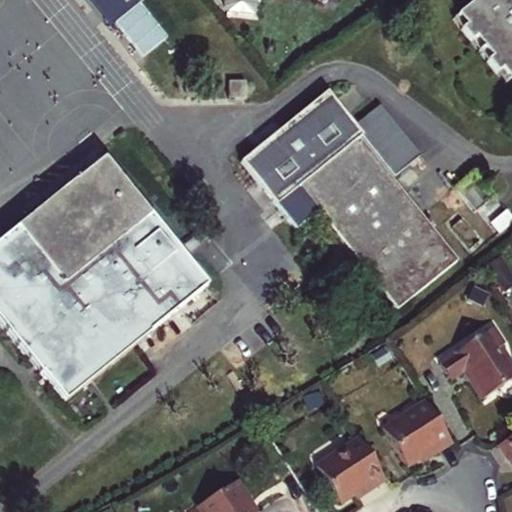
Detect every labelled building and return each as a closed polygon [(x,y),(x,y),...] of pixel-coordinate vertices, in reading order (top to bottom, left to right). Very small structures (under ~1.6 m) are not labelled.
[(84,0),(108,29),(138,4),(143,0),(84,0)] [(255,0),(221,0),(228,8),(245,10),(255,2),(255,0)] [(511,0),(476,0),(457,16),(465,27),(461,30),(471,42),(475,39),(491,58),(487,62),(496,74),(500,71),(509,81),(511,78),(511,0)] [(108,29),(161,94),(191,69),(138,4),(108,29)] [(457,16),(453,20),(461,30),(465,27),(457,16)] [(475,39),(471,42),(487,62),(491,58),(475,39)] [(500,71),(496,74),(504,85),(509,81),(500,71)] [(245,83),(228,83),(228,101),(245,101),(245,83)] [(287,220),(295,231),(317,213),(397,311),(456,262),(419,216),(358,140),(362,137),(326,93),(256,150),(240,163),(256,182),(271,200),(287,220)] [(379,106),(354,127),(395,177),(419,157),(379,106)] [(0,325),(30,363),(39,374),(63,403),(132,347),(205,288),(102,160),(3,240),(0,236),(0,325)] [(455,190),(474,214),(494,198),(475,175),(455,190)] [(496,205),(485,214),(496,228),(507,220),(496,205)] [(485,267),(504,295),(511,289),(511,276),(500,258),(485,267)] [(463,372),(481,400),(511,380),(511,368),(499,349),(503,346),(493,331),(438,365),(448,381),(463,372)] [(425,404),(382,431),(405,468),(434,449),(437,453),(451,443),(425,404)] [(511,460),(511,438),(499,447),(509,462),(511,460)] [(368,486),(370,490),(384,481),(358,441),(315,468),(339,505),(368,486)] [(197,508),(199,511),(250,511),(246,504),(249,502),(237,483),(197,508)]
